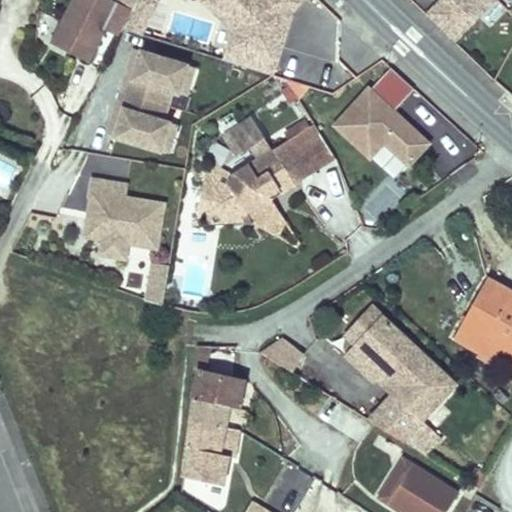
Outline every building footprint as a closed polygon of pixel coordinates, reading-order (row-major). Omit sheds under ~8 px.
[(155,0),(136,0),(133,6),(149,14),(155,0)] [(247,27),(217,0),(207,0),(239,29),(235,44),(241,46),(247,27)] [(217,0),(247,27),(241,46),(235,44),(230,59),(278,74),(289,38),(268,32),(269,21),(284,5),(293,13),(297,9),(305,0),(217,0)] [(440,0),(426,14),(454,40),(491,0),(440,0)] [(297,9),(293,13),(284,5),(269,21),(268,32),(289,38),(297,9)] [(149,14),(133,6),(123,27),(140,32),(149,14)] [(187,62),(142,48),(134,76),(141,78),(132,108),(124,105),(116,133),(161,147),(169,119),(165,118),(174,88),(179,90),(187,62)] [(187,62),(179,90),(191,94),(199,65),(187,62)] [(124,105),(132,108),(141,78),(134,76),(125,73),(116,103),(124,105)] [(373,86),(338,125),(375,158),(389,143),(414,166),(435,143),(373,86)] [(169,119),(161,147),(173,150),(181,123),(169,119)] [(264,140),(252,119),(222,136),(235,158),(250,149),(257,161),(235,175),(233,176),(230,183),(236,194),(225,201),(216,206),(226,222),(252,222),(267,229),(279,208),(273,198),(271,194),(280,188),(283,192),(312,175),(289,141),(271,151),(268,154),(261,142),(264,140)] [(285,134),(289,141),(308,129),(304,123),(285,134)] [(308,129),(289,141),(312,175),(336,159),(314,126),(308,129)] [(264,140),(261,142),(268,154),(271,151),(264,140)] [(215,222),(226,222),(216,206),(225,201),(236,194),(230,183),(233,176),(235,175),(217,165),(207,168),(198,223),(215,222)] [(92,180),(90,198),(122,202),(123,196),(124,185),(92,180)] [(271,194),(273,198),(283,192),(280,188),(271,194)] [(123,196),(122,202),(90,198),(85,235),(102,238),(129,241),(158,245),(164,201),(123,196)] [(279,208),(267,229),(278,235),(286,221),(279,208)] [(127,257),(129,241),(102,238),(100,253),(127,257)] [(152,262),(145,300),(165,307),(172,265),(152,262)] [(456,336),(482,350),(488,341),(506,351),(511,354),(511,302),(509,301),(511,294),(511,292),(488,279),(456,336)] [(348,338),(358,346),(384,317),(375,308),(348,338)] [(384,317),(358,346),(432,414),(459,386),(384,317)] [(276,345),(262,354),(267,356),(291,372),(303,353),(284,339),(276,345)] [(488,341),(482,350),(480,354),(499,365),(506,351),(488,341)] [(432,414),(358,346),(346,358),(375,384),(380,379),(397,394),(426,421),(432,414)] [(193,394),(191,420),(230,428),(235,404),(241,405),(246,379),(206,373),(209,352),(199,351),(196,371),(200,372),(197,381),(193,394)] [(397,394),(371,421),(406,443),(426,421),(397,394)] [(191,420),(186,474),(210,479),(226,482),(229,458),(241,461),(245,438),(242,435),(232,428),(230,428),(191,420)] [(445,437),(426,421),(406,443),(428,457),(445,437)] [(246,430),(232,428),(242,435),(245,438),(246,430)] [(210,479),(208,489),(231,492),(237,481),(238,478),(241,461),(229,458),(226,482),(210,479)] [(389,504),(412,466),(404,460),(380,498),(389,504)] [(401,511),(447,511),(459,494),(412,466),(389,504),(401,511)] [(247,511),(264,511),(266,509),(253,502),(247,511)]
